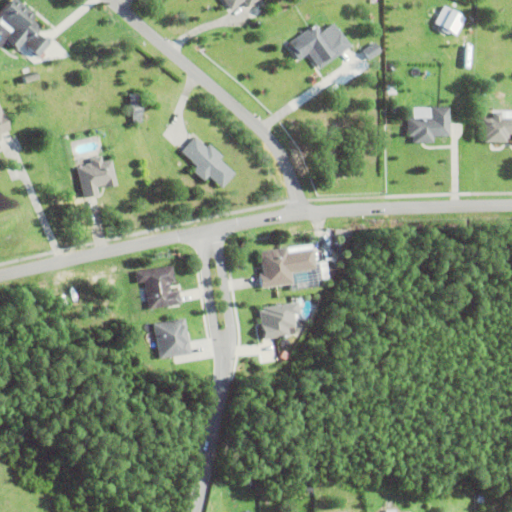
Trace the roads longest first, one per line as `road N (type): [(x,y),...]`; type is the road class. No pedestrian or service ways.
road 1 (residential): [(0,277),(268,218),(511,203)]
road 2 (residential): [(114,0),(262,131),(297,187),(301,214)]
road 3 (residential): [(194,511),(223,357),(204,233)]
